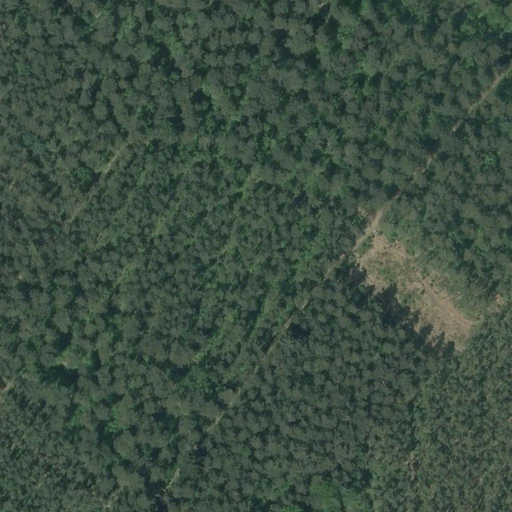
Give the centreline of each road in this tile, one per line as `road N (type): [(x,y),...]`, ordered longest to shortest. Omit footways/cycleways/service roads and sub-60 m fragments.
road 1 (track): [(511,64),(377,212),(154,511)]
road 2 (track): [(377,212),(152,138),(130,138),(0,297)]
